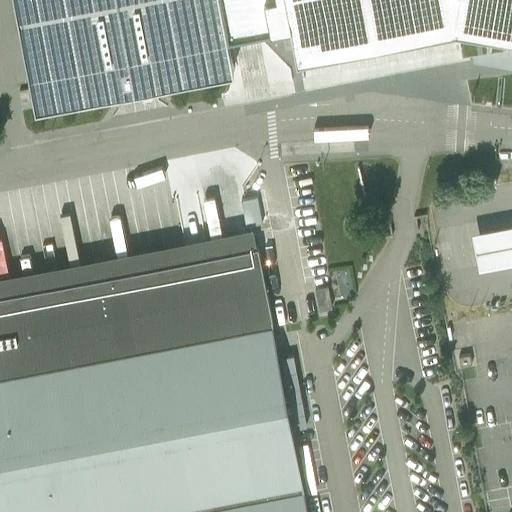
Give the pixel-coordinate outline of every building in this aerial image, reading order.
[(16,0),(36,100),(234,65),(227,31),(221,0),(16,0)] [(511,0),(221,0),(227,31),(292,19),(298,51),(455,21),(511,31),(511,0)] [(511,221),(474,229),(482,266),(511,259),(511,221)] [(0,511),(307,511),(271,324),(273,324),(258,244),(0,294),(0,511)] [(315,288),(319,309),(332,307),(328,285),(315,288)] [(461,364),(472,362),(470,352),(459,355),(461,364)] [(281,357),(295,427),(306,425),(293,354),(281,357)]
